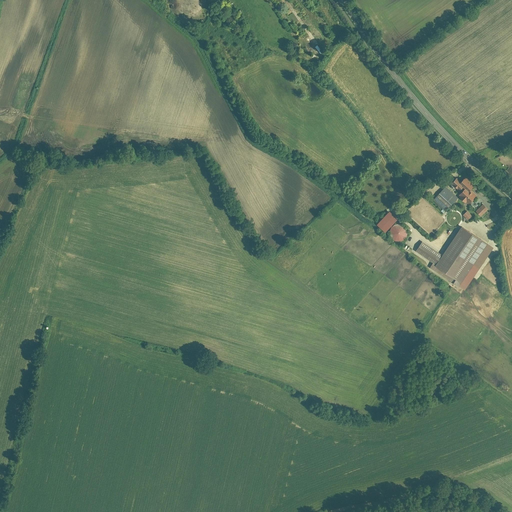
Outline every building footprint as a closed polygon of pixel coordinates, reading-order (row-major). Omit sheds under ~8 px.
[(456,177),(450,182),(459,190),(457,192),(459,194),(458,195),(464,202),(465,200),(468,203),(476,195),(470,189),(475,184),(465,175),(460,181),(456,177)] [(446,186),(433,200),(445,211),(458,198),(446,186)] [(482,204),(475,211),(480,216),(487,209),(482,204)] [(467,210),(463,214),(468,219),(472,215),(467,210)] [(393,215),(381,228),(384,232),(397,219),(393,215)] [(404,237),(405,235),(406,232),(406,230),(405,227),(403,225),(400,224),(398,224),(395,225),(393,226),(391,229),(390,231),(391,234),(392,236),(394,238),(396,239),(399,240),(401,239),(404,237)] [(492,246),(460,226),(440,255),(435,264),(432,269),(463,289),(492,246)] [(415,251),(435,264),(440,255),(421,242),(415,251)]
